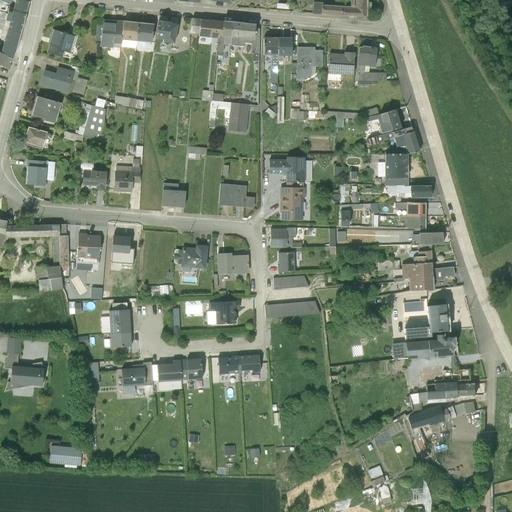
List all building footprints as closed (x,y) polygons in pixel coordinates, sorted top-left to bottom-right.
[(15,0),(12,11),(24,14),(27,2),(20,0),(15,0)] [(320,5),(320,14),(338,16),(362,17),(365,17),(366,11),(366,2),(365,0),(348,0),(349,7),(320,5)] [(320,14),(320,5),(321,3),(312,2),(311,14),(320,14)] [(0,50),(0,53),(11,59),(17,44),(19,34),(24,14),(12,11),(11,11),(11,12),(6,31),(0,50)] [(197,34),(200,20),(190,19),(188,33),(197,34)] [(120,40),(122,21),(101,20),(99,47),(111,47),(119,48),(120,44),(120,40)] [(161,42),(170,44),(173,44),(176,24),(170,23),(170,22),(158,20),(154,39),(161,40),(161,42)] [(200,20),(197,34),(197,37),(216,39),(216,36),(220,36),(221,22),(200,20)] [(122,21),(120,40),(135,41),(136,23),(122,21)] [(221,22),(220,36),(223,37),(229,37),(238,38),(240,24),(221,22)] [(136,23),(135,41),(141,42),(150,43),(152,24),(136,23)] [(240,24),(238,38),(250,39),(252,40),(253,29),(254,25),(240,24)] [(48,43),(46,53),(61,57),(63,52),(70,54),(75,35),(52,30),(48,43)] [(216,36),(216,39),(217,39),(214,63),(219,63),(220,63),(221,52),(222,44),(223,45),(223,37),(220,36),(216,36)] [(238,38),(229,37),(229,45),(238,46),(238,38)] [(276,56),(276,38),(262,37),(262,56),(270,56),(276,56)] [(276,38),(276,56),(281,56),(290,56),(290,38),(289,38),(276,38)] [(120,44),(119,48),(134,49),(135,43),(135,41),(120,40),(120,44)] [(161,42),(159,44),(158,48),(159,49),(159,52),(168,53),(170,44),(161,42)] [(355,65),(363,66),(372,67),(375,47),(368,47),(360,46),(360,47),(357,47),(355,65)] [(295,78),(302,78),(309,78),(309,76),(309,66),(314,67),(321,67),(321,51),(313,50),(313,48),(295,47),(295,63),(295,78)] [(326,74),(339,75),(351,76),(352,65),(353,57),(353,53),(342,52),(342,55),(327,54),(326,74)] [(0,53),(0,66),(8,70),(11,59),(0,53)] [(276,56),(270,56),(269,66),(269,70),(265,76),(269,79),(269,83),(276,84),(276,67),(276,65),(276,56)] [(295,78),(295,63),(290,63),(290,75),(289,81),(302,81),(302,78),(295,78)] [(363,66),(355,65),(353,81),(355,81),(369,81),(384,81),(384,73),(363,72),(363,66)] [(43,70),(39,86),(55,90),(66,93),(73,72),(57,67),(55,73),(43,70)] [(211,101),(211,93),(211,91),(201,91),(200,101),(209,101),(210,101),(211,101)] [(211,93),(211,101),(221,102),(222,94),(211,93)] [(114,96),(113,103),(127,107),(128,98),(114,96)] [(36,97),(30,116),(55,123),(60,103),(36,97)] [(94,106),(102,109),(104,101),(96,98),(94,106)] [(135,99),(133,108),(140,110),(142,101),(135,99)] [(210,101),(209,101),(207,120),(208,120),(208,128),(213,128),(213,119),(214,109),(224,110),(223,118),(228,118),(229,103),(221,102),(211,101),(210,101)] [(69,133),(70,133),(71,133),(72,134),(81,136),(90,105),(81,103),(78,111),(82,112),(77,130),(65,127),(64,132),(69,133)] [(229,103),(228,118),(227,131),(244,133),(247,105),(247,104),(229,103)] [(94,106),(90,105),(81,136),(102,142),(104,109),(102,109),(94,106)] [(266,108),(263,112),(271,119),(275,115),(266,108)] [(357,113),(357,118),(364,117),(366,122),(371,121),(370,116),(378,114),(375,108),(357,113)] [(384,112),(389,130),(399,128),(394,109),(384,112)] [(370,116),(371,121),(378,119),(379,124),(381,124),(383,130),(375,132),(376,136),(380,135),(391,132),(389,130),(384,112),(378,114),(370,116)] [(342,118),(334,118),(334,127),(341,128),(342,118)] [(27,127),(23,142),(24,143),(23,145),(41,150),(46,132),(27,127)] [(392,135),(392,137),(411,131),(409,127),(391,132),(392,135)] [(81,144),(81,136),(72,134),(71,133),(70,133),(62,131),(60,138),(81,144)] [(411,131),(392,137),(396,148),(404,146),(407,154),(418,152),(411,131)] [(374,137),(376,143),(392,137),(392,135),(381,138),(380,135),(376,136),(374,137)] [(370,138),(366,139),(369,146),(376,144),(376,143),(374,137),(370,138)] [(131,146),(131,150),(134,150),(134,157),(141,157),(141,147),(131,146)] [(187,153),(198,154),(204,155),(205,148),(188,147),(187,153)] [(393,165),(406,164),(405,153),(383,154),(383,163),(392,162),(393,165)] [(284,181),(303,181),(303,157),(284,157),(284,159),(279,159),(278,159),(267,159),(267,174),(278,174),(278,178),(284,178),(284,181)] [(25,159),(24,166),(27,166),(26,184),(33,184),(33,187),(44,188),(46,169),(47,161),(25,159)] [(114,171),(139,172),(139,168),(138,168),(138,159),(131,159),(131,167),(115,166),(114,171)] [(82,170),(89,171),(91,171),(92,163),(79,162),(79,170),(82,170)] [(383,179),(392,178),(406,178),(406,164),(393,165),(392,162),(383,163),(383,179)] [(89,171),(82,170),(81,185),(95,186),(95,189),(104,190),(105,172),(91,171),(89,171)] [(139,172),(114,171),(112,191),(131,192),(131,183),(138,183),(139,172)] [(386,186),(393,186),(392,178),(383,179),(382,185),(386,186)] [(402,186),(407,186),(406,178),(392,178),(393,186),(395,186),(395,185),(402,186)] [(303,181),(284,181),(284,187),(278,187),(278,212),(280,212),(280,220),(301,221),(301,197),(303,197),(303,184),(303,181)] [(219,184),(217,205),(251,208),(252,197),(244,197),(244,186),(219,184)] [(339,205),(347,205),(347,204),(348,204),(347,185),(339,184),(339,205)] [(393,186),(386,186),(385,188),(380,188),(380,192),(386,193),(395,193),(403,193),(403,197),(409,197),(408,186),(407,186),(402,186),(395,185),(395,186),(393,186)] [(408,186),(409,197),(409,198),(429,198),(429,186),(408,186)] [(176,191),(161,190),(160,205),(183,207),(184,191),(176,191)] [(404,202),(404,208),(404,216),(423,216),(423,203),(404,202)] [(347,205),(347,209),(361,209),(361,208),(369,208),(369,213),(375,213),(376,210),(383,211),(384,203),(376,204),(369,204),(360,204),(356,204),(352,204),(348,204),(347,204),(347,205)] [(347,211),(339,211),(339,226),(347,226),(347,211)] [(404,216),(404,221),(404,228),(404,229),(424,228),(423,216),(404,216)] [(5,225),(4,236),(8,237),(51,236),(58,236),(57,224),(5,225)] [(58,236),(51,236),(52,266),(45,267),(35,267),(37,280),(39,292),(61,289),(60,277),(59,271),(68,270),(67,235),(66,235),(65,224),(57,224),(58,236)] [(285,248),(285,237),(285,229),(269,229),(269,248),(285,248)] [(337,240),(345,241),(345,230),(337,230),(337,240)] [(418,245),(417,233),(411,233),(411,234),(411,236),(404,237),(402,237),(402,231),(375,230),(375,246),(404,246),(411,245),(415,245),(418,245)] [(417,233),(418,245),(429,244),(442,244),(441,232),(417,233)] [(75,258),(98,259),(99,234),(77,233),(75,258)] [(285,237),(285,248),(290,248),(299,247),(299,242),(290,242),(290,237),(285,237)] [(181,249),(180,259),(179,267),(194,268),(204,269),(206,246),(194,245),(194,248),(181,247),(181,249)] [(173,248),(171,263),(180,264),(180,259),(181,249),(173,248)] [(411,263),(430,262),(429,251),(415,251),(415,256),(411,256),(411,263)] [(292,252),(276,252),(277,272),(292,272),(292,252)] [(230,253),(215,254),(216,274),(246,273),(245,255),(230,256),(230,253)] [(390,260),(375,261),(376,270),(398,268),(397,260),(390,261),(390,260)] [(430,262),(411,263),(399,264),(401,279),(407,278),(407,291),(431,290),(431,281),(430,269),(430,262)] [(430,269),(431,281),(442,280),(442,277),(452,276),(451,267),(430,269)] [(302,276),(271,278),(272,289),(307,286),(302,276)] [(160,290),(161,280),(150,279),(150,290),(160,290)] [(12,291),(12,299),(26,299),(26,294),(29,294),(29,291),(12,291)] [(234,309),(234,301),(207,302),(207,311),(214,311),(214,324),(234,323),(234,309)] [(313,301),(263,305),(264,318),(317,313),(313,301)] [(79,302),(67,303),(68,314),(80,313),(79,302)] [(107,310),(109,334),(128,332),(126,302),(111,303),(111,310),(107,310)] [(427,332),(428,332),(448,330),(445,304),(425,306),(426,325),(427,328),(427,332)] [(178,320),(171,321),(172,335),(179,335),(178,320)] [(427,328),(402,329),(403,338),(428,336),(428,332),(427,332),(427,328)] [(128,332),(109,334),(110,348),(130,346),(128,332)] [(425,340),(427,357),(452,356),(451,346),(454,346),(453,337),(443,337),(442,334),(433,335),(434,339),(425,340)] [(86,336),(77,337),(78,345),(87,344),(86,336)] [(5,352),(2,368),(6,368),(10,367),(3,390),(26,384),(41,386),(42,380),(42,369),(42,365),(41,361),(32,363),(32,367),(16,366),(17,354),(19,354),(21,339),(19,339),(18,339),(15,338),(8,337),(5,352)] [(403,342),(405,358),(405,359),(427,357),(425,340),(403,342)] [(405,358),(403,342),(391,344),(392,352),(388,352),(389,360),(405,358)] [(236,355),(238,373),(258,372),(257,354),(236,355)] [(238,373),(236,355),(216,356),(217,374),(238,373)] [(180,370),(181,380),(201,378),(199,358),(179,359),(179,362),(180,370)] [(179,362),(179,359),(171,360),(172,363),(156,364),(157,381),(167,381),(181,380),(180,370),(179,362)] [(87,360),(88,383),(99,383),(99,360),(87,360)] [(131,368),(120,369),(121,386),(122,394),(134,393),(133,386),(151,385),(150,362),(141,362),(141,364),(131,365),(131,368)] [(329,385),(334,384),(337,384),(336,375),(328,376),(329,385)] [(444,383),(444,399),(456,398),(456,396),(455,384),(455,382),(444,383)] [(425,400),(444,399),(444,383),(433,383),(433,386),(424,386),(425,392),(425,400)] [(455,384),(456,396),(468,396),(476,395),(475,383),(467,383),(455,384)] [(416,393),(410,394),(407,394),(409,404),(417,402),(426,402),(445,401),(444,399),(425,400),(425,392),(419,393),(416,393)] [(451,406),(455,417),(466,414),(476,411),(474,401),(463,403),(451,406)] [(424,411),(427,419),(429,425),(444,421),(440,410),(438,406),(424,410),(424,411)] [(440,410),(444,421),(455,417),(451,406),(446,408),(440,410)] [(427,419),(424,411),(409,416),(410,417),(406,419),(408,424),(414,440),(422,459),(429,457),(421,437),(422,437),(417,422),(427,419)] [(187,434),(186,442),(197,443),(198,435),(187,434)] [(49,444),(48,462),(78,465),(80,447),(49,444)] [(233,446),(222,447),(223,455),(233,454),(233,446)] [(258,448),(249,449),(249,457),(259,456),(258,448)] [(370,481),(373,486),(383,482),(383,481),(387,479),(386,475),(382,477),(377,466),(366,470),(370,481)] [(373,486),(370,481),(368,481),(371,487),(364,489),(369,502),(378,498),(373,486)] [(385,485),(377,487),(382,504),(391,502),(385,485)] [(362,492),(328,505),(331,511),(336,511),(365,501),(362,492)]
